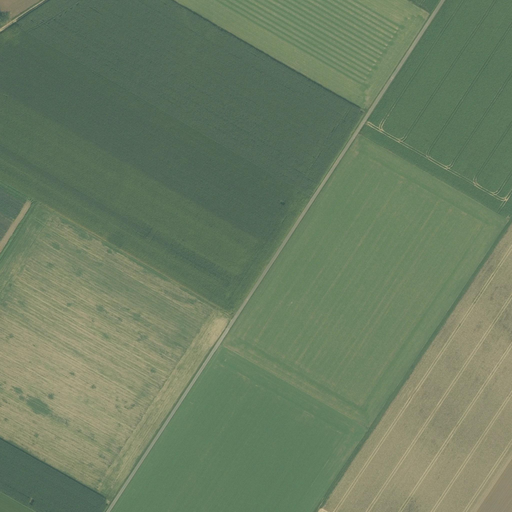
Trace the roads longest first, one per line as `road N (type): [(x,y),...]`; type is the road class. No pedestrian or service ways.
road 1 (residential): [(442,0),(106,511)]
road 2 (track): [(511,218),(314,511)]
